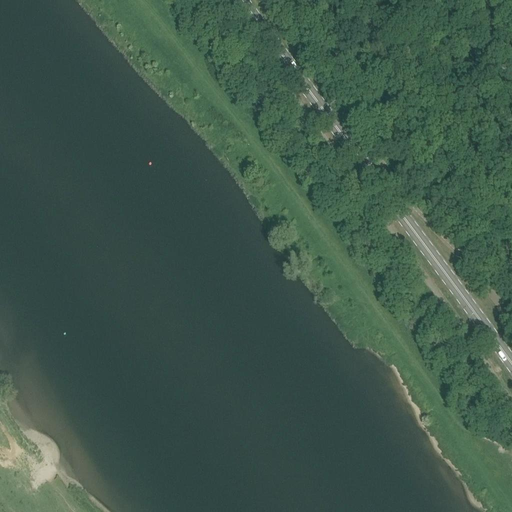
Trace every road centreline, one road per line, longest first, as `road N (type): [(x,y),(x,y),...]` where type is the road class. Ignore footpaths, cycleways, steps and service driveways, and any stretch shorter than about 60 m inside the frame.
road 1 (track): [(129,0),(273,179),(325,269),(468,432)]
road 2 (primary): [(511,369),(244,0)]
